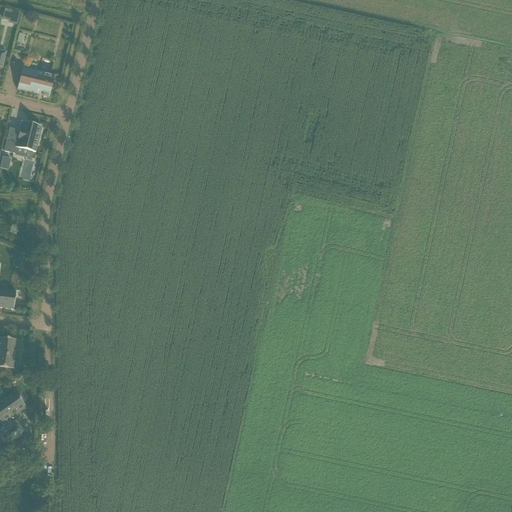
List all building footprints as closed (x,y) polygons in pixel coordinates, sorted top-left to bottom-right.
[(2,21),(18,23),(19,11),(4,9),(2,21)] [(23,68),(17,91),(18,91),(18,90),(39,95),(40,92),(49,94),(48,98),(48,99),(54,75),(53,75),(53,76),(38,73),(23,69),(23,68)] [(22,122),(21,123),(16,144),(7,141),(4,152),(15,155),(16,149),(35,153),(41,127),(22,122)] [(11,160),(2,158),(0,167),(0,169),(8,171),(11,160)] [(24,161),(21,178),(28,179),(32,163),(24,161)] [(0,290),(0,308),(13,310),(15,292),(0,290)] [(0,368),(12,370),(16,341),(0,338),(0,368)] [(14,392),(0,402),(0,423),(1,426),(4,429),(9,436),(18,429),(13,422),(21,417),(18,414),(25,408),(22,403),(23,402),(19,396),(19,397),(18,398),(14,392)]
